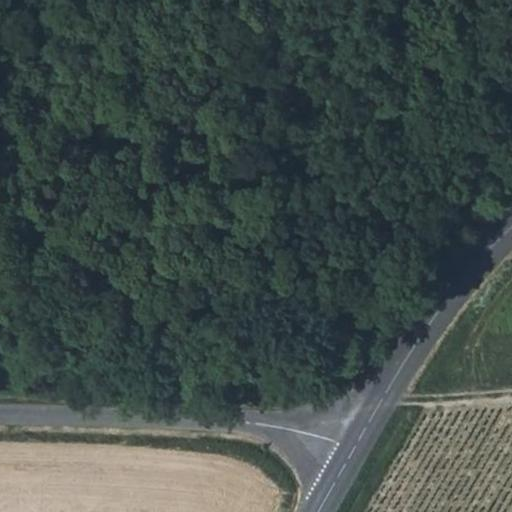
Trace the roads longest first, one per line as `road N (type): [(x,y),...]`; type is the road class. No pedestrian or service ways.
road 1 (unclassified): [(0,419),(268,427),(354,451)]
road 2 (secondary): [(511,227),(461,277),(354,451)]
road 3 (track): [(511,390),(386,398)]
